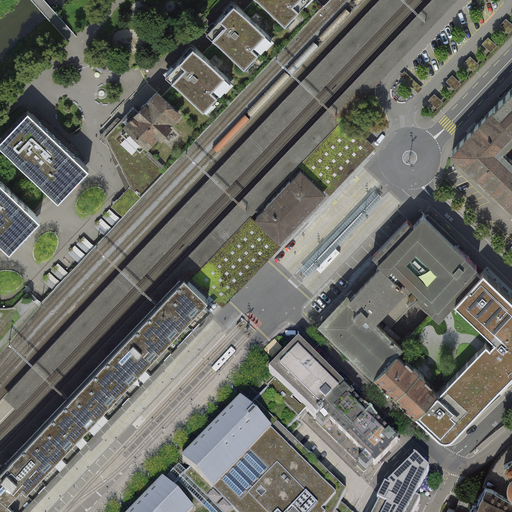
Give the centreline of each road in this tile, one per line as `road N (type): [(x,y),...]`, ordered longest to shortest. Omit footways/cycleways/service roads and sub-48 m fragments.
road 1 (primary): [(511,51),(300,266),(188,345)]
road 2 (residential): [(287,309),(420,440)]
road 3 (unknown): [(241,398),(324,466),(356,502),(355,511)]
road 4 (primary): [(156,381),(77,511)]
road 5 (primary): [(147,350),(81,325),(0,322)]
road 6 (residential): [(416,175),(511,271)]
road 7 (residential): [(511,53),(420,141)]
road 8 (residential): [(429,156),(511,66)]
